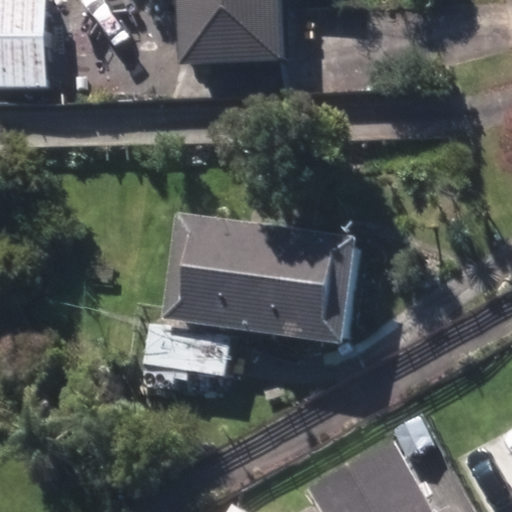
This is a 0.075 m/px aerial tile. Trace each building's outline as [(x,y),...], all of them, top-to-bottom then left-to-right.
[(0,0),(0,93),(49,93),(49,0),(0,0)] [(180,0),(183,69),(287,65),(284,0),(180,0)] [(168,327),(348,350),(362,242),(181,220),(168,327)] [(187,396),(189,377),(198,378),(196,403),(225,406),(231,344),(154,336),(149,392),(187,396)] [(315,497),(322,511),(436,511),(401,448),(315,497)]
